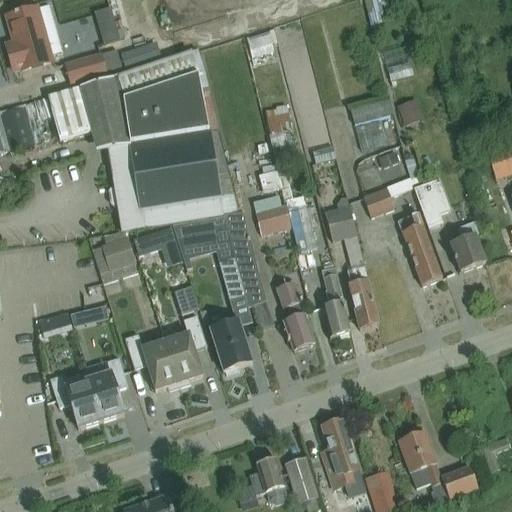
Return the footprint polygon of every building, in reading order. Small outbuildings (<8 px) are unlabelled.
[(13,45),(5,48),(13,74),(20,72),(21,73),(49,65),(52,64),(50,58),(61,55),(48,8),(37,12),(36,11),(17,16),(16,15),(12,16),(13,17),(6,19),(7,25),(13,45)] [(242,53),(247,71),(273,64),(268,46),(242,53)] [(120,73),(115,53),(64,67),(70,87),(120,73)] [(120,101),(128,148),(207,135),(194,53),(117,81),(123,100),(120,101)] [(78,93),(73,95),(46,102),(57,146),(90,138),(78,93)] [(36,146),(25,108),(0,114),(0,142),(3,155),(36,146)] [(415,113),(394,117),(398,136),(419,132),(415,113)] [(350,143),(385,142),(384,115),(349,116),(350,143)] [(207,135),(128,148),(107,151),(114,192),(110,193),(109,194),(111,208),(112,209),(117,209),(121,234),(221,218),(207,135)] [(485,158),(494,182),(511,174),(511,161),(507,149),(485,158)] [(351,177),(358,198),(403,182),(395,161),(351,177)] [(388,200),(411,192),(408,183),(385,192),(388,200)] [(437,185),(413,194),(426,233),(441,228),(439,224),(449,220),(437,185)] [(393,212),(388,200),(385,192),(361,201),(368,221),(393,212)] [(300,201),(283,205),(284,210),(290,233),(296,257),(313,253),(300,201)] [(324,214),(326,221),(331,243),(343,240),(352,273),(358,272),(363,270),(355,237),(350,216),(348,209),(324,214)] [(290,233),(284,210),(255,217),(261,240),(290,233)] [(418,217),(397,225),(421,290),(441,282),(418,217)] [(177,248),(210,237),(213,248),(229,243),(222,220),(172,230),(177,248)] [(479,237),(474,225),(456,232),(461,243),(449,248),(454,261),(452,262),(453,265),(456,264),(460,275),(484,266),(474,239),(479,237)] [(125,242),(114,246),(121,269),(133,265),(125,242)] [(265,305),(247,242),(230,247),(234,261),(244,300),(247,311),(252,309),(265,305)] [(135,246),(138,270),(159,267),(157,243),(135,246)] [(244,300),(234,261),(218,266),(229,305),(244,300)] [(377,328),(365,278),(363,270),(358,272),(360,280),(361,285),(348,289),(359,333),(377,328)] [(350,336),(334,273),(321,276),(329,310),(321,312),(329,343),(350,336)] [(282,325),(293,355),(293,356),(314,348),(292,286),(276,292),(283,312),(287,311),(291,322),(282,325)] [(173,295),(180,318),(198,312),(191,289),(173,295)] [(273,328),(265,305),(252,309),(259,333),(273,328)] [(186,337),(164,345),(179,391),(190,388),(189,384),(201,380),(193,354),(206,351),(196,319),(182,324),(186,337)] [(237,371),(251,367),(238,325),(209,334),(222,376),(224,375),(225,379),(238,375),(237,371)] [(179,391),(164,345),(142,352),(137,338),(123,343),(133,373),(146,369),(154,395),(167,391),(168,395),(179,391)] [(107,366),(110,377),(116,394),(127,390),(119,362),(107,366)] [(116,394),(110,377),(88,384),(100,425),(123,418),(116,394)] [(70,408),(65,391),(62,380),(50,384),(58,412),(70,408)] [(100,425),(88,384),(65,391),(70,408),(77,432),(100,425)] [(322,432),(319,433),(323,444),(326,443),(329,454),(321,456),(323,463),(330,482),(333,492),(344,488),(348,500),(364,496),(357,473),(358,473),(343,424),(322,431),(322,432)] [(429,496),(433,509),(476,493),(468,471),(439,481),(423,437),(412,441),(411,439),(401,442),(401,444),(399,445),(410,476),(409,476),(415,493),(429,488),(431,495),(429,496)] [(481,451),(490,476),(500,473),(494,457),(511,451),(508,442),(481,451)] [(251,490),(235,495),(239,507),(255,502),(254,500),(264,496),(266,501),(269,505),(275,508),(282,506),(285,501),(285,496),(283,490),(275,462),(255,468),(258,477),(248,480),(251,490)] [(304,462),(300,464),(285,468),(297,506),(316,500),(304,462)] [(396,511),(397,511),(385,475),(364,482),(374,511),(396,511)] [(129,511),(185,511),(184,507),(171,511),(166,499),(129,511)]
